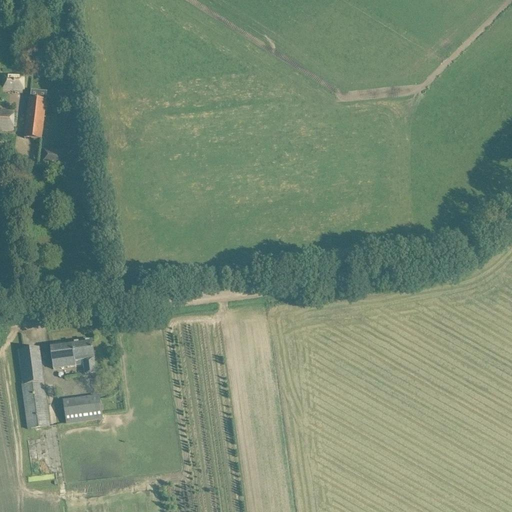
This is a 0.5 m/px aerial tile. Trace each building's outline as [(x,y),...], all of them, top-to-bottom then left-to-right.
[(24,77),(8,76),(7,89),(24,90),(24,77)] [(25,138),(24,139),(42,141),(46,101),(29,99),(25,138)] [(0,130),(14,132),(14,112),(0,112),(0,130)] [(96,372),(92,341),(50,347),(53,370),(75,367),(75,362),(83,361),(85,374),(96,372)] [(49,428),(39,349),(19,352),(23,386),(22,386),(28,431),(49,428)] [(100,396),(63,400),(66,425),(103,420),(100,396)]
